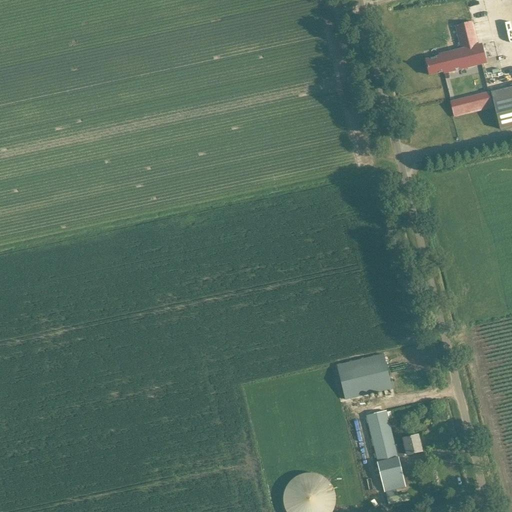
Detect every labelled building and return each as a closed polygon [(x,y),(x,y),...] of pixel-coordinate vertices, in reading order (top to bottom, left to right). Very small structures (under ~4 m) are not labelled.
[(444,73),(453,71),(486,63),(486,61),(481,45),(478,46),(473,22),(456,27),(461,50),(439,55),(440,56),(426,60),(430,75),(443,72),(444,73)] [(492,108),(488,93),(483,95),(487,110),(492,108)] [(511,95),(492,101),(500,130),(511,126),(511,95)] [(451,102),(455,118),(469,114),(465,98),(451,102)] [(391,389),(382,353),(334,366),(343,401),(391,389)] [(418,435),(408,437),(403,439),(404,443),(396,445),(395,445),(386,411),(366,416),(370,430),(376,455),(378,462),(377,462),(382,482),(385,491),(393,489),(405,487),(403,477),(398,457),(397,455),(407,453),(407,455),(422,452),(418,435)] [(330,511),(333,477),(287,473),(283,511),(330,511)] [(359,489),(353,490),(359,510),(364,508),(359,489)]
